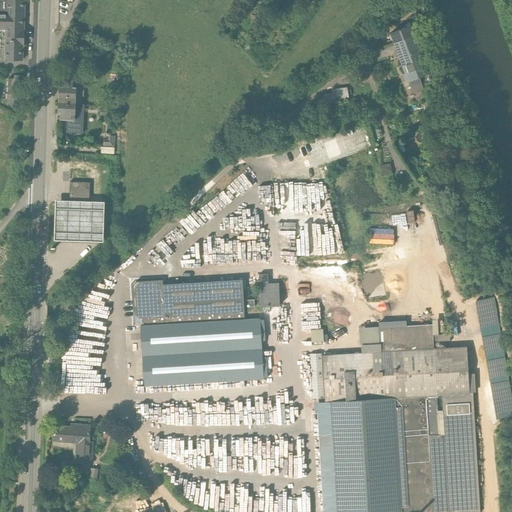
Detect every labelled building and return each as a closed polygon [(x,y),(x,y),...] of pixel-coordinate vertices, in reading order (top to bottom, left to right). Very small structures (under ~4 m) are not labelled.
[(0,0),(0,29),(5,30),(24,30),(24,0),(0,0)] [(411,25),(391,33),(413,94),(424,90),(419,78),(428,75),(411,25)] [(24,30),(5,30),(4,59),(23,60),(23,45),(24,45),(24,37),(24,30)] [(20,108),(21,108),(22,76),(14,75),(14,78),(8,78),(7,103),(13,103),(12,107),(14,107),(13,109),(20,110),(20,108)] [(76,104),(80,104),(80,97),(83,97),(83,88),(80,88),(80,83),(73,80),(67,80),(62,80),(62,87),(59,87),(59,103),(76,104)] [(83,104),(80,104),(76,104),(59,103),(59,112),(61,112),(60,120),(63,120),(66,120),(66,133),(81,134),(83,104)] [(104,146),(114,147),(115,136),(108,136),(108,140),(104,139),(104,146)] [(70,182),(69,202),(90,203),(90,182),(70,182)] [(106,205),(56,202),(54,242),(104,245),(106,205)] [(394,243),(395,227),(371,226),(371,242),(394,243)] [(144,385),(264,379),(260,318),(244,319),(242,279),(163,284),(162,280),(136,281),(132,285),(134,306),(135,314),(139,318),(143,318),(143,324),(141,325),(144,385)] [(260,306),(280,305),(279,283),(259,284),(260,306)] [(483,317),(494,394),(511,392),(502,326),(488,328),(487,324),(494,323),(494,321),(484,322),(484,317),(483,317)] [(336,511),(479,511),(472,394),(469,394),(466,347),(451,348),(450,333),(439,334),(438,333),(433,333),(433,324),(379,327),(380,343),(361,344),(362,353),(323,355),(326,402),(318,402),(318,412),(322,411),(322,420),(331,419),(336,511)] [(308,343),(327,342),(326,329),(307,329),(308,343)] [(53,440),(76,442),(74,462),(92,463),(94,441),(89,441),(90,424),(71,423),(70,426),(54,425),(53,440)]
